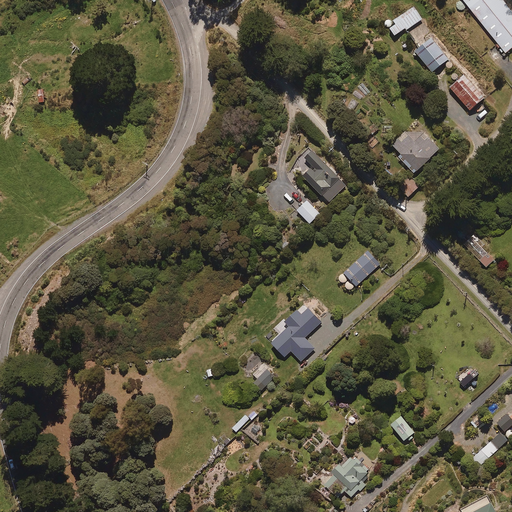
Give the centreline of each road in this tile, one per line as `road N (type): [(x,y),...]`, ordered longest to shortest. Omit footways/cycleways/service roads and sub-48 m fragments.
road 1 (secondary): [(0,348),(6,315),(46,256),(134,193),(170,154),(193,80),(180,17)]
road 2 (residential): [(180,17),(212,18),(281,82),(316,132),(402,220)]
road 3 (residential): [(402,220),(511,332)]
road 4 (residential): [(511,113),(402,220)]
road 5 (secondary): [(30,511),(0,390)]
